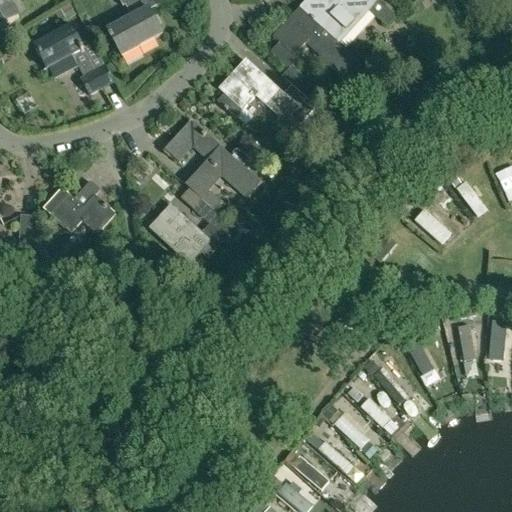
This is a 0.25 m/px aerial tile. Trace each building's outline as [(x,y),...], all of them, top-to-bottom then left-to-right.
[(0,0),(0,31),(19,19),(6,0),(0,0)] [(160,6),(158,0),(118,0),(123,8),(126,7),(133,19),(108,33),(122,58),(163,36),(150,11),(160,6)] [(395,19),(379,3),(374,0),(308,0),(300,10),(331,39),(340,46),(371,12),(388,27),(395,19)] [(60,13),(66,23),(76,17),(71,7),(60,13)] [(356,61),(340,46),(331,39),(300,10),(273,38),(280,44),(272,53),(290,70),(299,60),(295,57),(306,45),(341,78),(356,61)] [(115,85),(106,69),(93,46),(83,51),(71,29),(35,48),(48,72),(72,58),(85,81),(83,82),(91,98),(115,85)] [(220,91),(226,96),(219,104),(236,119),(256,97),(285,124),(290,118),(301,127),(317,109),(292,87),(283,96),(246,63),(220,91)] [(186,187),(202,202),(213,212),(221,204),(206,190),(222,173),(248,197),(258,185),(262,188),(269,180),(235,148),(228,156),(190,121),(164,152),(176,161),(192,142),(210,157),(186,187)] [(74,238),(85,226),(97,237),(116,216),(96,198),(101,192),(91,183),(75,201),(63,190),(44,211),(51,217),(74,238)] [(417,199),(418,199),(426,207),(434,199),(435,198),(431,193),(427,190),(423,193),(417,199)] [(236,233),(213,212),(202,202),(193,211),(210,227),(199,239),(189,229),(191,226),(171,208),(151,231),(190,266),(201,254),(208,260),(223,243),(226,245),(236,233)] [(21,217),(19,247),(31,248),(33,217),(21,217)] [(46,270),(46,263),(41,262),(36,262),(36,266),(35,273),(45,274),(46,270)] [(477,318),(475,309),(464,311),(456,313),(458,321),(477,318)] [(372,379),(381,371),(376,365),(374,363),(372,365),(365,371),(372,379)] [(351,398),(358,404),(364,398),(358,393),(355,389),(349,396),(351,398)] [(324,415),(323,416),(330,423),(340,413),(332,406),(324,415)] [(325,422),(322,419),(317,425),(320,428),(325,422)]
